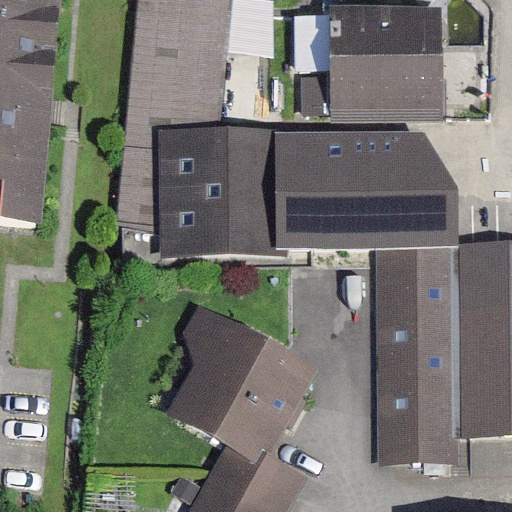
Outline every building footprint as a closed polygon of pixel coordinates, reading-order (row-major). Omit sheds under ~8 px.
[(63,0),(59,0),(0,0),(0,238),(38,243),(52,111),(63,0)] [(235,2),(212,0),(141,0),(117,229),(172,233),(169,139),(222,138),(235,2)] [(446,21),(296,20),(296,86),(333,86),(333,122),(445,123),(446,21)] [(222,138),(169,139),(172,233),(173,270),(310,266),(307,157),(306,135),(222,138)] [(427,152),(307,157),(310,266),(383,259),(469,259),(467,203),(430,205),(427,152)] [(511,259),(469,259),(383,259),(382,478),(468,478),(469,443),(511,443),(511,259)] [(316,384),(188,313),(176,334),(197,375),(168,427),(222,457),(268,468),(316,384)] [(268,468),(222,457),(192,511),(296,511),(309,491),(268,468)]
